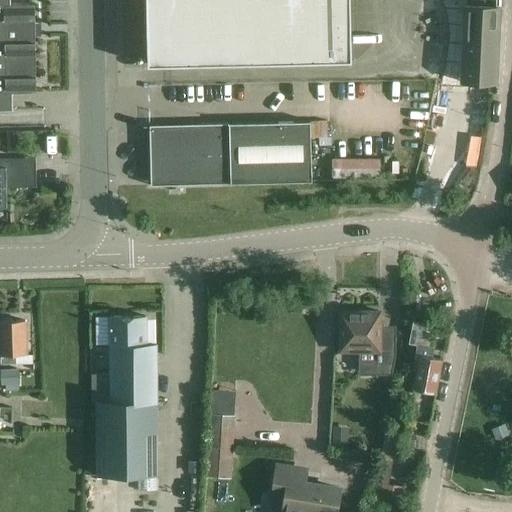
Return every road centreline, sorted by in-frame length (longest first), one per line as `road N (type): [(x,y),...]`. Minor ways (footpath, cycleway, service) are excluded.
road 1 (residential): [(93,256),(384,229),(480,246)]
road 2 (residential): [(428,511),(480,246)]
road 3 (unclassified): [(93,256),(90,0)]
road 4 (residential): [(480,246),(511,37)]
